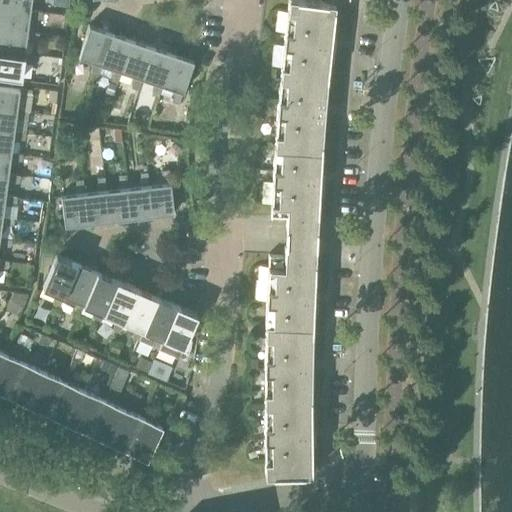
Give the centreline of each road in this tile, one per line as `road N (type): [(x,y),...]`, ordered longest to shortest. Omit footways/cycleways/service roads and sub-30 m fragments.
road 1 (residential): [(203,511),(196,444),(228,319),(217,150),(246,0)]
road 2 (residential): [(356,484),(399,0)]
road 3 (residential): [(356,484),(203,511)]
